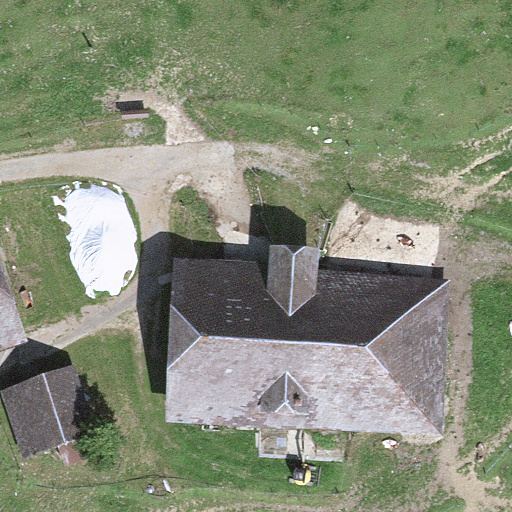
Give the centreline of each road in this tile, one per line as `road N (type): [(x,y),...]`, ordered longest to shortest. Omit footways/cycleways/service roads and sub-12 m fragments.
road 1 (track): [(138,166),(245,156),(326,173),(511,251)]
road 2 (track): [(0,172),(91,157),(138,166),(157,210),(146,280),(78,325)]
